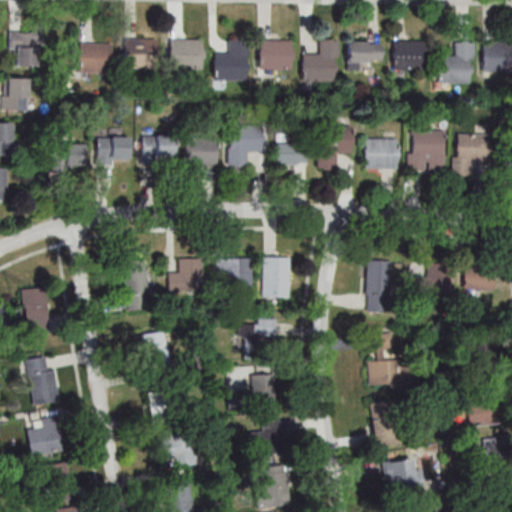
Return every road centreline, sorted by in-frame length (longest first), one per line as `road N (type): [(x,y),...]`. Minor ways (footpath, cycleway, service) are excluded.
road 1 (residential): [(511,224),(145,214),(76,225),(0,254)]
road 2 (residential): [(339,511),(321,393),(340,216)]
road 3 (residential): [(122,511),(76,225)]
